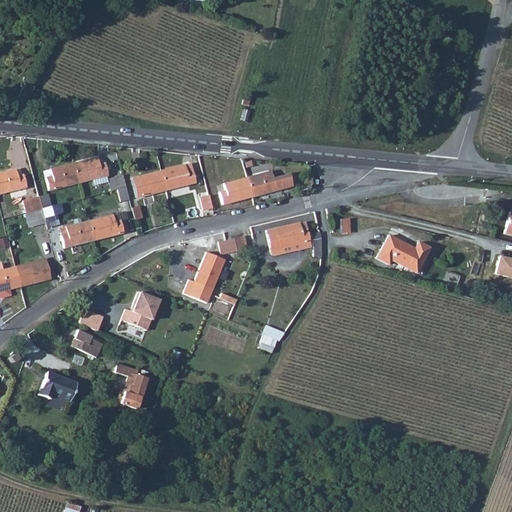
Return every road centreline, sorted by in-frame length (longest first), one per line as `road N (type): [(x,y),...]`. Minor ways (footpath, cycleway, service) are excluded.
road 1 (residential): [(0,338),(115,255),(353,190),(376,172),(378,159)]
road 2 (tertiary): [(0,123),(378,159)]
road 3 (track): [(314,199),(324,271),(260,386),(225,511)]
road 4 (track): [(0,471),(62,493),(185,511)]
road 5 (residential): [(498,0),(455,166)]
